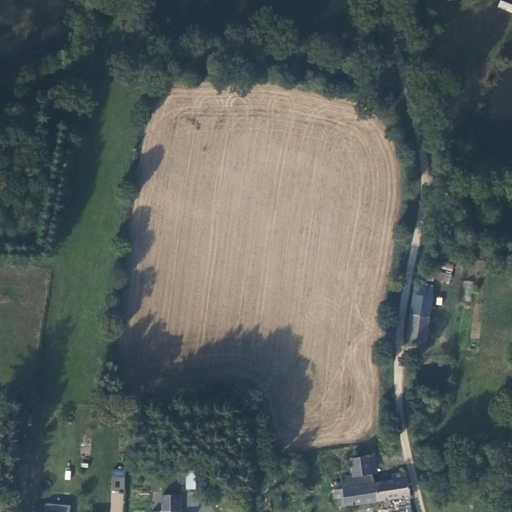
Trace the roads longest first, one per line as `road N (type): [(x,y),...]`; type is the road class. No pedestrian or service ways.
road 1 (unclassified): [(421,511),(397,394),(399,332),(424,187)]
road 2 (track): [(424,187),(384,0)]
